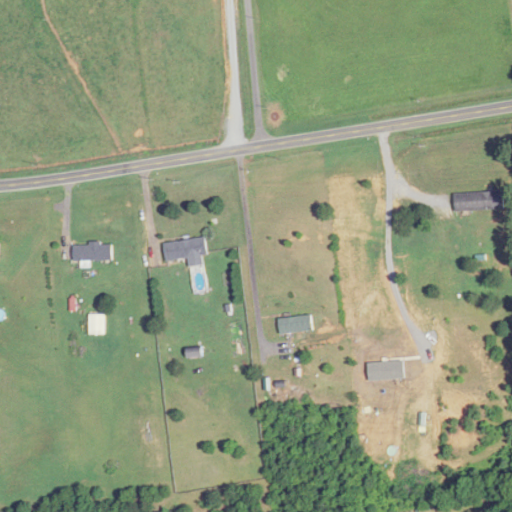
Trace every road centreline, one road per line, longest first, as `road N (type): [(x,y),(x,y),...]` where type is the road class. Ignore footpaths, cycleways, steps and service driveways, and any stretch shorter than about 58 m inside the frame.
road 1 (residential): [(511,104),(0,184)]
road 2 (residential): [(236,149),(228,0)]
